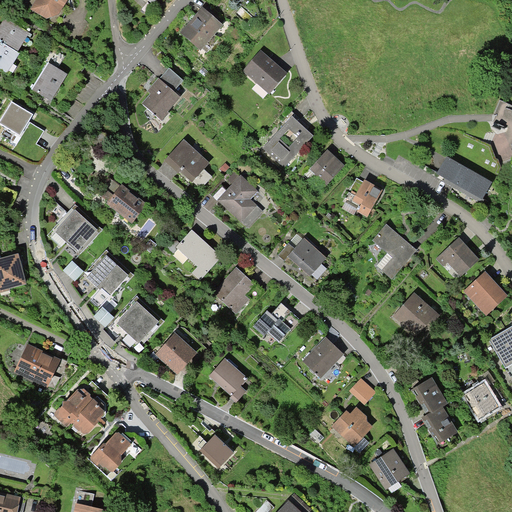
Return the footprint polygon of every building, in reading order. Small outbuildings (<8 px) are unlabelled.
[(38,0),(36,4),(37,5),(34,11),(45,18),(48,12),(49,13),(49,12),(55,16),(65,0),(38,0)] [(219,26),(202,11),(181,34),(196,48),(210,32),(212,35),(219,26)] [(16,53),(28,34),(4,19),(0,25),(0,44),(18,55),(16,53)] [(0,71),(5,75),(18,55),(0,44),(0,71)] [(268,93),(284,76),(259,53),(244,70),(268,93)] [(30,90),(47,100),(56,86),(58,88),(66,76),(47,64),(30,90)] [(182,81),(168,70),(152,88),(155,91),(142,105),(153,115),(152,117),(153,118),(154,117),(158,120),(178,98),(172,92),(182,81)] [(32,114),(11,102),(0,120),(0,122),(20,134),(32,114)] [(283,169),(312,137),(303,128),(305,126),(290,111),(279,122),(283,126),(261,149),(283,169)] [(182,142),(165,161),(172,168),(174,166),(191,182),(207,165),(182,142)] [(342,168),(335,162),(334,163),(324,154),(310,169),(316,175),(312,180),(322,190),(342,168)] [(490,184),(445,159),(437,175),(481,200),(490,184)] [(144,207),(108,178),(100,188),(104,191),(99,197),(132,223),(144,207)] [(221,187),(211,198),(216,203),(218,201),(241,223),(255,208),(241,195),(249,187),(240,178),(227,192),(221,187)] [(371,209),(380,193),(356,179),(347,194),(354,198),(352,201),(360,206),(357,211),(367,217),(367,216),(371,218),(375,211),(371,209)] [(66,242),(88,218),(74,206),(52,230),(66,242)] [(79,255),(101,231),(88,218),(66,242),(79,255)] [(391,280),(415,251),(385,225),(372,241),(386,254),(389,250),(395,255),(381,272),(391,280)] [(199,281),(220,258),(191,231),(175,248),(197,267),(191,274),(199,281)] [(325,260),(302,240),(287,257),(309,277),(325,260)] [(460,276),(477,261),(457,240),(441,255),(460,276)] [(105,251),(83,275),(97,288),(119,264),(105,251)] [(11,258),(0,261),(0,291),(3,291),(5,287),(23,282),(18,264),(13,265),(11,258)] [(111,300),(133,276),(119,264),(97,288),(111,300)] [(237,301),(252,285),(236,270),(214,295),(235,314),(243,306),(237,301)] [(488,309),(501,297),(487,281),(489,279),(483,273),(471,285),(473,287),(470,290),(476,296),(472,300),(478,307),(482,303),(488,309)] [(427,327),(435,318),(422,307),(423,305),(413,296),(398,313),(405,319),(401,324),(415,336),(424,325),(427,327)] [(114,321),(127,334),(149,310),(135,297),(114,321)] [(290,334),(300,322),(280,304),(270,315),(266,312),(252,327),(263,337),(269,330),(275,335),(274,336),(279,341),(287,332),(290,334)] [(163,322),(149,310),(127,334),(141,346),(163,322)] [(511,329),(511,327),(488,341),(503,366),(511,360),(511,329)] [(193,364),(188,359),(193,354),(175,337),(157,356),(176,373),(178,370),(183,374),(193,364)] [(319,378),(334,363),(331,360),(339,353),(325,340),(303,363),(319,378)] [(46,385),(57,362),(27,347),(15,370),(46,385)] [(224,359),(208,377),(230,397),(229,398),(235,404),(245,392),(239,387),(246,379),(224,359)] [(398,368),(402,374),(413,365),(409,360),(398,368)] [(363,404),(374,392),(362,379),(350,390),(363,404)] [(420,395),(416,398),(427,416),(439,408),(444,405),(429,380),(415,388),(420,395)] [(478,419),(496,408),(481,385),(468,393),(472,400),(468,403),(478,419)] [(72,423),(73,421),(93,401),(81,390),(76,390),(71,396),(71,399),(68,402),(68,404),(62,404),(63,406),(58,411),(58,415),(61,418),(66,418),(72,423)] [(96,397),(93,401),(73,421),(76,424),(80,424),(82,427),(82,429),(82,431),(84,432),(86,433),(88,432),(89,431),(89,429),(89,427),(92,427),(97,422),(96,421),(98,418),(102,418),(105,416),(104,404),(96,397)] [(455,433),(439,408),(427,416),(422,419),(432,437),(436,435),(441,442),(455,433)] [(363,418),(354,410),(348,417),(345,414),(335,425),(344,434),(342,435),(350,443),(355,438),(357,440),(369,428),(361,421),(363,418)] [(218,468),(232,453),(214,436),(213,436),(205,429),(196,439),(203,446),(200,450),(218,468)] [(129,441),(125,437),(122,435),(113,435),(109,440),(110,441),(106,445),(102,446),(92,457),(103,467),(104,466),(109,471),(111,471),(120,462),(116,459),(116,454),(119,454),(121,452),(125,452),(129,447),(129,441)] [(405,475),(391,453),(372,465),(380,478),(379,479),(380,480),(381,480),(386,487),(405,475)] [(0,511),(21,511),(24,504),(0,498),(0,511)]
